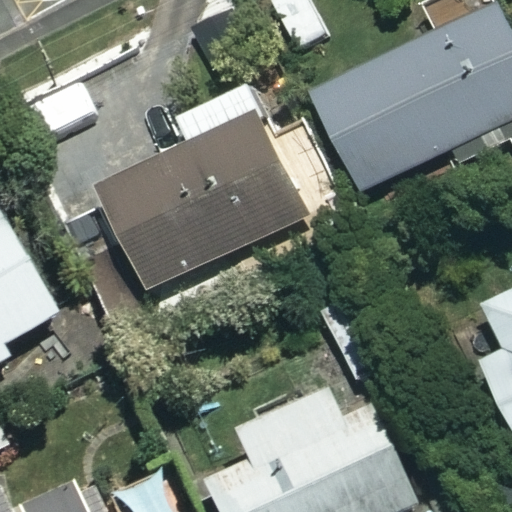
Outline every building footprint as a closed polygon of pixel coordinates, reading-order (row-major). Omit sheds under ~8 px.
[(325,93),(373,196),(464,154),(471,170),(511,150),(511,8),(508,0),(441,0),(433,4),(447,35),(325,93)] [(318,217),(258,88),(191,119),(204,148),(111,191),(158,292),(318,217)] [(0,356),(63,319),(2,218),(0,219),(0,356)] [(511,298),(495,306),(511,344),(511,352),(492,361),(511,404),(511,298)] [(344,429),(332,402),(242,442),(255,472),(210,492),(218,511),(416,511),(374,416),(344,429)] [(511,511),(511,468),(480,485),(494,511),(511,511)] [(85,511),(78,496),(42,511),(11,511),(10,509),(2,511),(85,511)]
